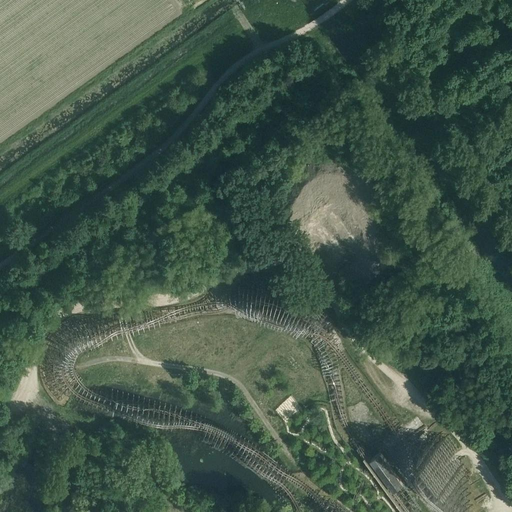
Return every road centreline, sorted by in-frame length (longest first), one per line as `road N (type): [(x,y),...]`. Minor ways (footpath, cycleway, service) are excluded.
road 1 (track): [(0,268),(173,141),(237,62),(345,0)]
road 2 (track): [(511,229),(349,0)]
